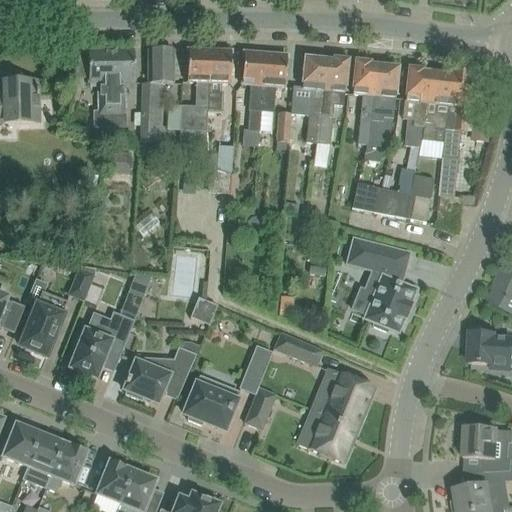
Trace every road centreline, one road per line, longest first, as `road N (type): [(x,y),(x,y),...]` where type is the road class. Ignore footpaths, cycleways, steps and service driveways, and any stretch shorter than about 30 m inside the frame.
road 1 (tertiary): [(501,42),(344,21),(0,17)]
road 2 (residential): [(400,485),(310,497),(271,488),(0,377)]
road 3 (residential): [(414,379),(490,219),(511,148)]
